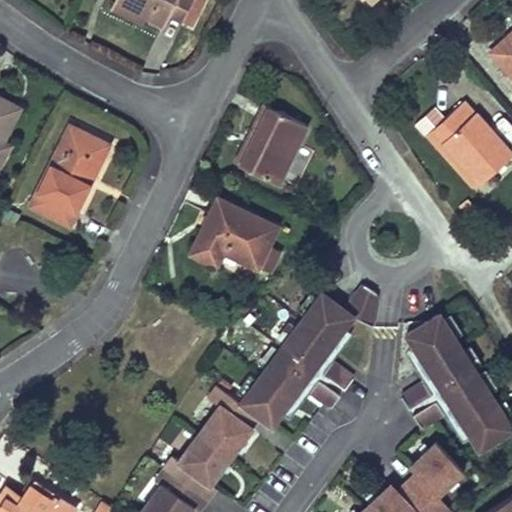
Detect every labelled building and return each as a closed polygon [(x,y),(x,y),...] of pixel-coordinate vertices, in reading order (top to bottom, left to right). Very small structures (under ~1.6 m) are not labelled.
[(145,15),(115,0),(113,0),(110,8),(141,23),(145,15)] [(115,0),(145,15),(163,24),(168,15),(181,21),(191,0),(115,0)] [(365,33),(356,24),(349,30),(357,40),(365,33)] [(511,29),(489,51),(511,75),(511,29)] [(0,96),(0,160),(6,149),(0,146),(0,130),(14,104),(0,96)] [(479,183),(511,153),(511,152),(475,110),(474,112),(463,100),(430,129),(479,183)] [(263,103),(235,162),(238,163),(252,170),(277,182),(306,124),(263,103)] [(0,130),(0,146),(6,149),(9,143),(4,141),(21,107),(14,104),(0,130)] [(65,154),(77,128),(70,125),(57,150),(65,154)] [(57,150),(36,192),(75,211),(109,144),(77,128),(65,154),(57,150)] [(479,183),(430,129),(424,134),(473,188),(479,183)] [(252,170),(238,163),(235,168),(250,176),(252,170)] [(36,192),(30,204),(69,224),(75,211),(36,192)] [(275,226),(217,198),(191,251),(215,263),(222,249),(270,272),(280,251),(267,244),(275,226)] [(472,206),(466,198),(459,205),(465,212),(472,206)] [(341,310),(349,317),(367,327),(371,293),(359,284),(341,310)] [(267,426),(349,317),(341,310),(318,294),(236,403),(214,387),(205,399),(217,408),(176,462),(171,458),(154,482),(160,486),(140,511),(188,511),(192,508),(196,511),(214,489),(208,484),(258,418),(267,426)] [(479,450),(511,428),(436,315),(403,336),(479,450)] [(343,331),(281,416),(286,419),(306,392),(315,379),(319,374),(327,362),(347,334),(343,331)] [(467,439),(409,352),(404,355),(423,383),(431,396),(435,402),(443,414),(462,442),(467,439)] [(350,378),(327,362),(319,374),(341,390),(350,378)] [(337,395),(315,379),(306,392),(328,408),(337,395)] [(408,411),(431,396),(423,383),(400,399),(408,411)] [(421,429),(443,414),(435,402),(412,417),(421,429)] [(499,440),(479,452),(488,466),(508,455),(499,440)] [(462,469),(435,441),(409,466),(415,473),(396,491),(389,484),(358,511),(451,511),(452,511),(436,493),(462,469)] [(71,511),(76,505),(33,478),(22,495),(16,503),(0,493),(0,511),(71,511)] [(6,484),(0,493),(16,503),(22,495),(6,484)] [(511,511),(511,502),(496,511),(511,511)]
